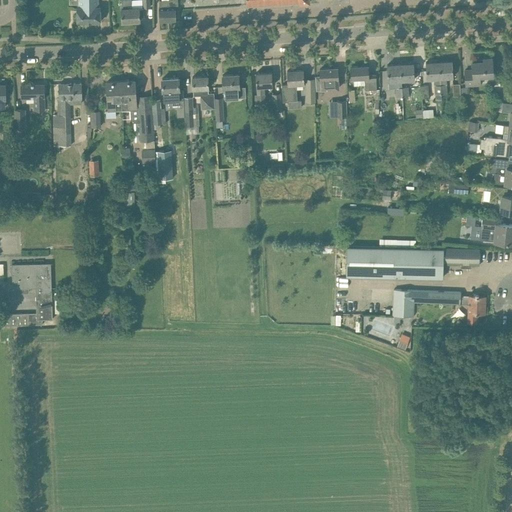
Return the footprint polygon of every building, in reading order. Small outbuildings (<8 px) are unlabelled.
[(77,7),(77,12),(77,22),(100,22),(100,6),(99,6),(98,0),(78,0),(79,7),(77,7)] [(121,0),(122,4),(121,4),(122,7),(121,7),(122,22),(140,21),(139,7),(150,7),(149,0),(121,0)] [(159,0),(159,7),(160,22),(176,21),(176,7),(178,7),(177,0),(159,0)] [(465,70),(465,80),(466,85),(481,84),(480,76),(493,75),(492,58),(483,58),(483,61),(472,62),(473,70),(465,70)] [(439,61),(440,77),(446,77),(453,76),(453,70),(452,60),(439,61)] [(439,61),(426,62),(427,78),(434,78),(434,85),(440,84),(440,77),(439,61)] [(414,63),(400,64),(401,80),(415,79),(414,63)] [(387,65),(388,75),(388,81),(401,80),(400,64),(387,65)] [(377,89),(376,82),(376,75),(369,75),(368,66),(351,67),(351,79),(364,78),(365,90),(366,90),(366,95),(373,95),(375,98),(372,98),(372,102),(375,102),(374,108),(379,108),(379,96),(379,89),(377,89)] [(320,76),(316,77),(317,85),(321,85),(321,89),(329,89),(338,88),(338,80),(338,68),(320,69),(320,76)] [(287,71),(288,81),(288,84),(282,84),(283,102),(289,101),(290,107),(302,107),(301,100),(297,100),(296,84),(304,84),(304,80),(304,70),(287,71)] [(258,94),(254,94),(255,105),(265,104),(265,101),(265,94),(264,86),(273,86),(273,82),(272,72),(256,73),(256,83),(257,87),(257,86),(258,94)] [(239,74),(223,75),(223,85),(223,88),(224,98),(246,97),(245,86),(239,87),(239,84),(239,74)] [(192,77),(193,86),(193,89),(194,96),(200,95),(201,109),(215,108),(214,92),(209,92),(208,88),(209,88),(208,76),(192,77)] [(162,78),(163,88),(163,91),(172,90),(172,98),(180,98),(179,90),(179,77),(162,78)] [(315,78),(305,78),(306,102),(316,102),(315,78)] [(135,80),(121,81),(122,110),(130,109),(131,118),(132,120),(133,122),(135,122),(139,122),(138,108),(136,108),(136,96),(135,90),(135,80)] [(122,110),(121,81),(107,82),(107,92),(108,110),(106,110),(106,111),(106,117),(116,117),(115,110),(122,110)] [(58,115),(53,115),(53,125),(71,124),(71,98),(82,98),(81,83),(59,83),(60,98),(57,98),(58,115)] [(21,84),(21,94),(22,97),(34,97),(34,110),(45,109),(44,94),(44,84),(21,84)] [(272,94),(273,116),(282,116),(281,93),(272,94)] [(184,98),(187,134),(200,133),(199,107),(193,107),(192,97),(184,98)] [(337,100),(337,116),(341,116),(347,116),(347,100),(337,100)] [(511,112),(510,125),(511,125),(511,103),(503,102),(502,111),(511,112)] [(153,108),(138,108),(139,122),(140,141),(142,141),(154,140),(153,124),(153,115),(153,108)] [(223,108),(216,108),(216,120),(224,120),(223,108)] [(424,117),(434,116),(433,108),(423,109),(424,117)] [(26,127),(26,110),(15,110),(16,128),(26,127)] [(100,110),(91,111),(92,126),(101,126),(100,110)] [(469,121),(468,130),(478,131),(479,122),(469,121)] [(389,132),(390,123),(379,122),(380,126),(380,131),(384,131),(384,132),(389,132)] [(508,139),(499,138),(485,136),(485,138),(481,138),(480,144),(468,142),(467,153),(481,154),(481,148),(484,148),(483,154),(511,155),(511,147),(510,147),(511,140),(511,125),(510,125),(509,126),(505,125),(504,132),(509,133),(508,139)] [(72,136),(54,137),(54,146),(72,145),(72,136)] [(154,140),(142,141),(142,148),(155,148),(154,140)] [(130,156),(130,147),(121,147),(122,157),(130,156)] [(155,148),(142,149),(142,162),(156,162),(155,148)] [(171,150),(157,151),(159,178),(173,178),(171,150)] [(42,165),(48,161),(44,156),(38,160),(42,165)] [(509,159),(499,158),(493,158),(492,172),(495,173),(494,182),(511,183),(511,167),(508,167),(509,159)] [(99,175),(99,159),(90,159),(90,175),(99,175)] [(384,183),(385,183),(385,184),(391,187),(393,181),(386,178),(384,183)] [(468,184),(455,183),(454,193),(468,194),(468,184)] [(484,190),(483,200),(489,201),(496,201),(496,205),(501,206),(500,211),(511,211),(511,195),(504,195),(505,187),(491,185),(490,191),(484,190)] [(125,206),(135,205),(134,191),(124,192),(125,206)] [(475,226),(476,214),(467,213),(466,227),(470,228),(471,225),(475,226)] [(480,239),(494,240),(511,242),(511,224),(494,222),(495,216),(483,215),(480,239)] [(43,230),(0,231),(0,330),(46,329),(43,230)] [(443,248),(347,246),(346,275),(346,276),(443,278),(443,265),(443,248)] [(480,249),(443,248),(443,265),(461,264),(461,267),(470,268),(470,265),(479,265),(480,249)] [(460,295),(460,292),(394,289),(393,315),(413,316),(414,301),(419,301),(419,302),(460,304),(460,295)] [(469,295),(460,295),(460,304),(469,304),(468,312),(467,312),(467,321),(477,322),(477,313),(485,313),(485,295),(469,295)] [(402,333),(397,346),(405,349),(410,336),(402,333)] [(0,359),(0,368),(0,380),(10,379),(9,360),(0,359)]
